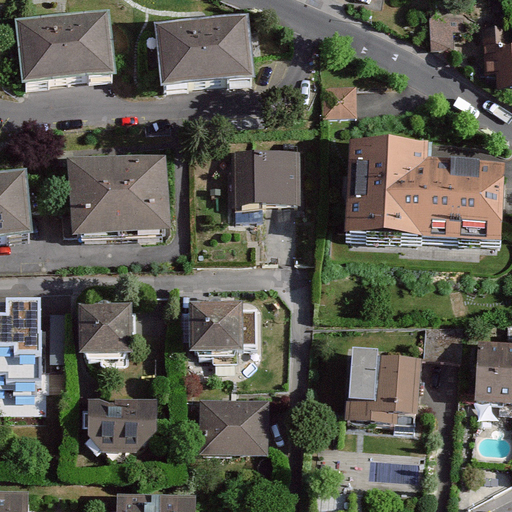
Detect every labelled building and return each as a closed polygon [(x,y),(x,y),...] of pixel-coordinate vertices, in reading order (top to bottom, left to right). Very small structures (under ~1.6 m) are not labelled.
[(108,17),(18,27),(25,91),(115,81),(108,17)] [(431,22),(433,60),(470,58),(468,20),(431,22)] [(249,21),(155,30),(161,93),(255,85),(249,21)] [(496,74),(493,90),(511,90),(511,25),(482,31),(485,73),(496,74)] [(324,91),(324,122),(358,122),(358,91),(324,91)] [(351,146),(344,242),(500,253),(506,174),(428,168),(429,151),(351,146)] [(300,157),(232,158),(233,212),(301,211),(300,157)] [(170,239),(167,162),(69,166),(72,243),(170,239)] [(23,176),(0,179),(0,245),(30,242),(23,176)] [(0,310),(0,360),(32,360),(32,311),(0,310)] [(189,310),(189,360),(243,360),(243,310),(189,310)] [(78,312),(79,361),(133,360),(132,311),(78,312)] [(511,348),(479,347),(475,406),(511,408),(511,348)] [(351,355),(346,424),(417,430),(422,367),(378,363),(379,357),(351,355)] [(201,402),(199,460),(270,462),(271,404),(201,402)] [(82,419),(81,459),(95,471),(135,472),(151,454),(151,419),(82,419)] [(0,495),(0,511),(26,511),(27,497),(0,495)] [(119,499),(118,511),(195,511),(196,502),(119,499)]
